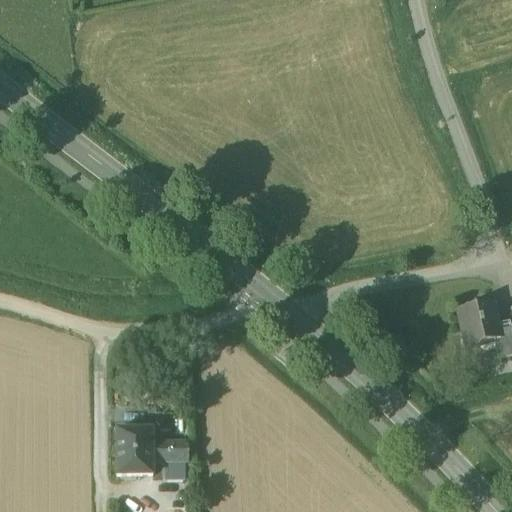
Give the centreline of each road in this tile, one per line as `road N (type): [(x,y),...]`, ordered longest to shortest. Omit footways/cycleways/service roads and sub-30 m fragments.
road 1 (residential): [(416,0),(491,251),(470,271),(290,313)]
road 2 (secondary): [(0,86),(290,313)]
road 3 (residential): [(0,301),(101,331),(167,335),(290,313)]
road 4 (secondary): [(290,313),(491,511)]
